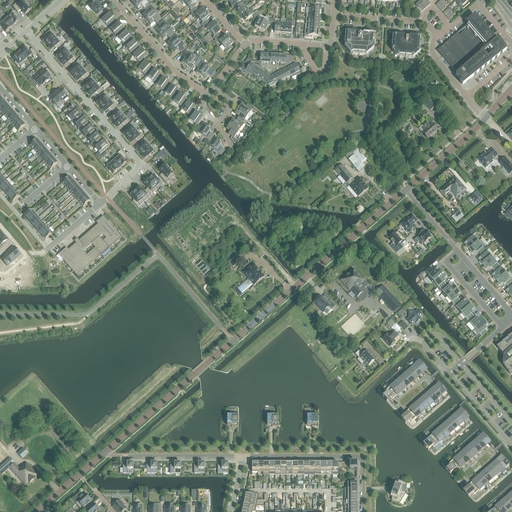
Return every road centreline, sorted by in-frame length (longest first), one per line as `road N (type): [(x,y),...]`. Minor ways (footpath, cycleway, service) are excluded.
road 1 (unclassified): [(37,511),(405,190)]
road 2 (residential): [(99,204),(141,164),(26,31)]
road 3 (residential): [(362,511),(362,457),(241,457)]
road 4 (residential): [(0,89),(99,204)]
road 5 (residential): [(208,95),(180,76),(113,0)]
